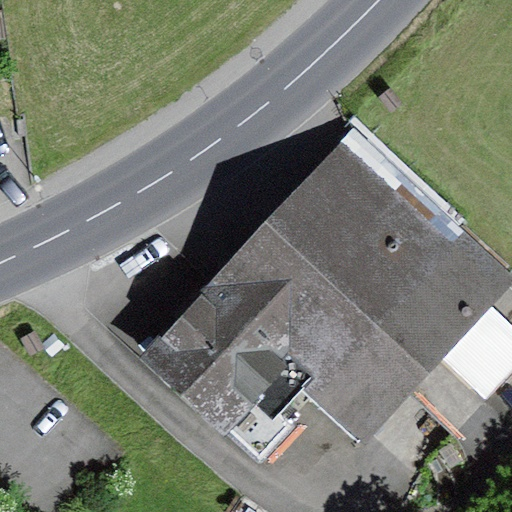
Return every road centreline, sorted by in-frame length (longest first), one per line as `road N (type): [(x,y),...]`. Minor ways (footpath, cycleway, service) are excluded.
road 1 (secondary): [(0,258),(117,206),(301,74),(379,0)]
road 2 (track): [(330,511),(237,461),(175,409),(27,247)]
